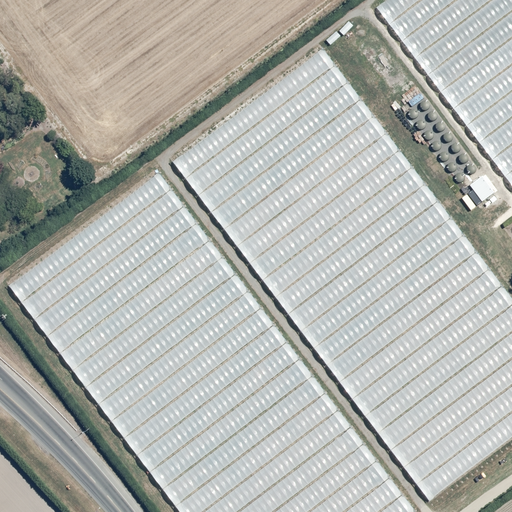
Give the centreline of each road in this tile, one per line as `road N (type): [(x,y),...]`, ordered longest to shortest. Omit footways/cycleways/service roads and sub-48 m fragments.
road 1 (unknown): [(366,0),(511,192)]
road 2 (secondary): [(0,389),(121,511)]
